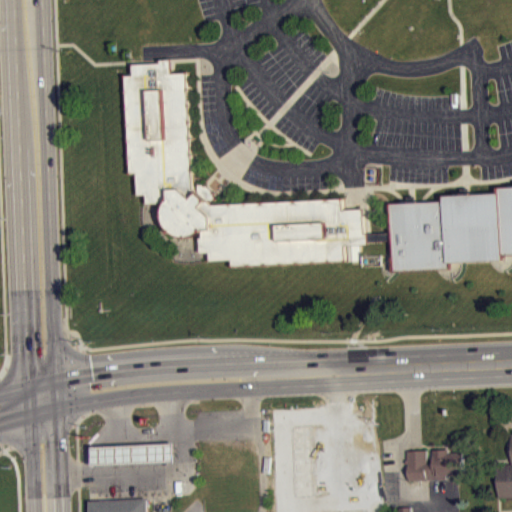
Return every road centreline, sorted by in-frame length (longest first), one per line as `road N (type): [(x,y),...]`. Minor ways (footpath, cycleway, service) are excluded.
road 1 (secondary): [(55,405),(39,0)]
road 2 (secondary): [(9,0),(27,383)]
road 3 (secondary): [(323,371),(283,360),(221,362),(27,383)]
road 4 (secondary): [(55,405),(284,385),(323,371)]
road 5 (residential): [(310,0),(345,46),(368,60),(404,67),(476,49)]
road 6 (secondary): [(323,371),(511,362)]
